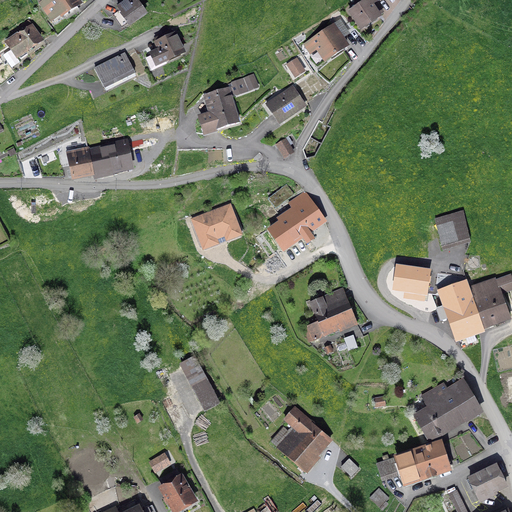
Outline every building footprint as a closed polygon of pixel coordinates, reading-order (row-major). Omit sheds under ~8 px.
[(36,0),(52,23),(78,5),(74,0),(36,0)] [(144,13),(134,0),(128,0),(124,3),(123,1),(116,6),(118,7),(117,8),(122,15),(121,16),(127,25),(144,13)] [(378,0),(359,0),(356,2),(358,6),(349,12),(360,29),(378,17),(371,6),(379,0),(378,0)] [(325,61),(346,47),(341,39),(347,35),(338,23),(304,46),(310,54),(317,49),(325,61)] [(16,59),(40,42),(29,27),(5,43),(16,59)] [(183,53),(174,34),(166,38),(164,35),(160,36),(161,37),(154,41),(159,52),(150,56),(155,66),(183,53)] [(134,74),(124,55),(94,70),(103,89),(134,74)] [(14,74),(22,69),(14,58),(6,63),(14,74)] [(297,70),(302,66),(298,61),(293,65),(297,70)] [(236,98),(259,88),(254,75),(230,84),(236,98)] [(305,102),(311,98),(303,85),(297,90),(305,102)] [(292,88),(266,106),(278,124),(288,117),(286,115),(303,104),(292,88)] [(228,89),(205,96),(211,115),(199,118),(204,134),(238,124),(233,104),(232,104),(228,89)] [(276,145),(284,158),(292,153),(284,140),(276,145)] [(125,144),(87,152),(87,149),(82,150),(83,154),(67,158),(71,178),(83,176),(92,174),(92,176),(112,172),(130,168),(125,144)] [(290,198),(286,192),(273,200),(277,207),(290,198)] [(281,250),(324,220),(304,193),(289,204),(296,214),(269,232),(281,250)] [(204,246),(241,232),(230,205),(194,219),(204,246)] [(462,212),(434,220),(442,250),(469,242),(462,212)] [(430,270),(397,265),(393,289),(427,295),(430,270)] [(511,281),(510,276),(467,291),(480,327),(509,317),(501,294),(511,290),(511,281)] [(480,327),(467,291),(464,281),(439,290),(456,336),(480,327)] [(356,324),(342,290),(309,304),(317,323),(302,329),(309,343),(324,337),(325,337),(324,334),(353,322),(354,324),(356,324)] [(219,404),(194,358),(181,364),(205,411),(219,404)] [(413,416),(428,441),(479,411),(462,381),(447,390),(443,384),(421,397),(429,412),(420,418),(417,414),(413,416)] [(374,407),(384,405),(383,399),(373,400),(374,407)] [(284,455),(302,471),(330,439),(294,409),(284,421),(291,427),(287,432),(283,428),(270,443),(277,448),(277,449),(284,455)] [(440,444),(395,458),(403,483),(418,478),(418,479),(449,469),(440,444)] [(156,473),(170,465),(164,454),(150,463),(156,473)] [(358,469),(348,460),(340,467),(350,477),(358,469)] [(381,478),(396,473),(392,460),(376,465),(381,478)] [(478,499),(505,486),(495,466),(469,479),(478,499)] [(176,470),(160,480),(164,487),(160,489),(165,498),(162,499),(165,505),(169,503),(173,511),(174,511),(194,501),(176,470)] [(378,489),(369,499),(379,508),(388,499),(378,489)] [(465,511),(456,491),(448,495),(455,511),(465,511)]
